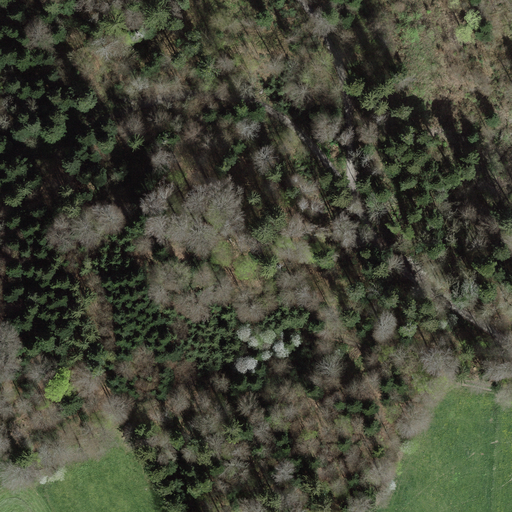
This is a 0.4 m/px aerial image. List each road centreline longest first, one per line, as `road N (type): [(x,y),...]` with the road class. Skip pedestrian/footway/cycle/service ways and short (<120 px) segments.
road 1 (track): [(0,195),(64,140),(126,110),(198,96),(249,98),(296,125),(349,184),(374,240),(401,268),(511,342)]
road 2 (track): [(305,0),(344,89),(349,184)]
